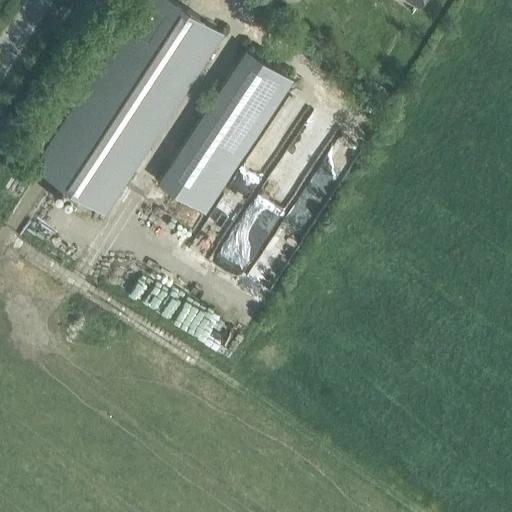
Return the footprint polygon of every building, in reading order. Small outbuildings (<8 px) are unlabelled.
[(133,167),(223,32),(174,0),(144,0),(64,122),(133,167)] [(243,42),(157,177),(199,204),(285,68),(243,42)] [(212,260),(264,292),(334,179),(320,171),(324,165),(315,160),(337,125),(311,108),(249,208),(224,193),(198,234),(220,247),(212,260)] [(168,216),(159,230),(175,239),(183,225),(168,216)] [(169,290),(158,314),(207,336),(218,312),(169,290)]
